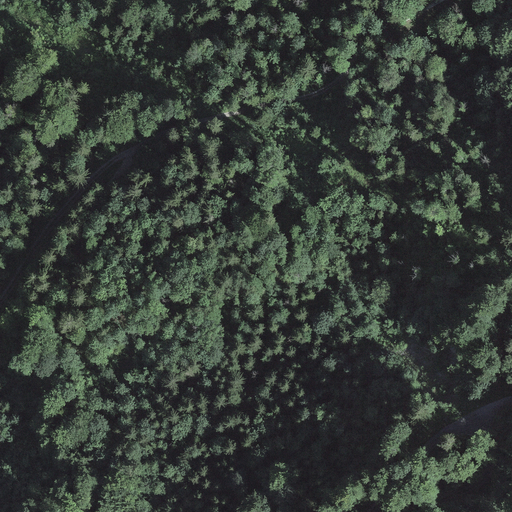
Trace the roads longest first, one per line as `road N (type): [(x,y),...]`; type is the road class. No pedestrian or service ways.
road 1 (track): [(148,142),(183,124),(312,94),(367,54)]
road 2 (track): [(0,301),(69,202),(117,157),(148,142)]
road 3 (track): [(371,511),(440,433),(511,397)]
road 4 (track): [(474,412),(492,446),(491,469),(419,511)]
